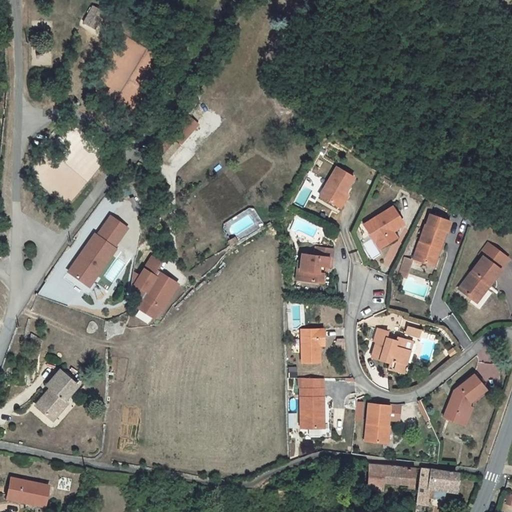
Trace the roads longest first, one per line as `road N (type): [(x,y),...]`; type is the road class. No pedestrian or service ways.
road 1 (unclassified): [(14,297),(140,136),(193,34),(222,0)]
road 2 (unclassified): [(14,297),(7,214),(15,0)]
road 3 (residential): [(511,336),(489,339),(410,398),(372,392),(353,369),(349,340),(355,298),(372,278)]
